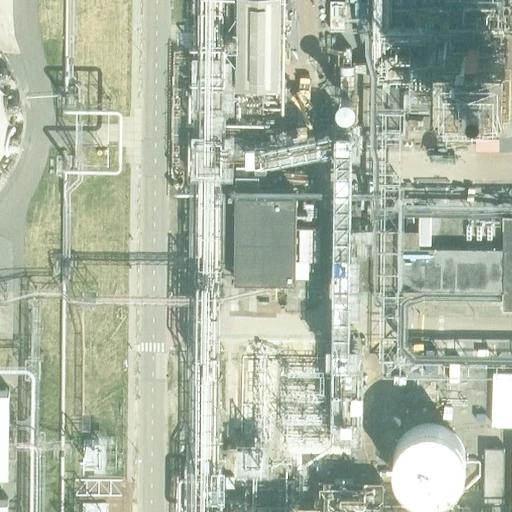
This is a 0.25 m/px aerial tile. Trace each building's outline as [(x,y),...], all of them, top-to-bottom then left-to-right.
[(287,0),(246,0),(243,84),(284,85),(287,0)] [(359,36),(361,0),(350,0),(348,35),(359,36)] [(355,61),(355,85),(376,85),(376,61),(355,61)] [(16,130),(16,119),(16,109),(15,100),(13,91),(9,81),(5,71),(0,62),(0,174),(3,170),(8,158),(12,149),(14,139),(16,130)] [(259,175),(235,175),(235,230),(234,280),(296,281),(296,277),(319,277),(320,193),(258,193),(259,175)] [(418,231),(360,230),(359,288),(503,289),(503,306),(511,306),(511,216),(504,216),(504,249),(418,248),(418,231)] [(0,511),(7,511),(8,499),(0,498),(0,473),(8,474),(9,389),(0,389),(0,511)] [(467,485),(468,477),(468,470),(466,463),(462,456),(457,450),(452,446),(446,443),(440,441),(433,439),(426,440),(418,441),(412,444),(405,449),(400,455),(397,460),(394,469),(393,476),(393,484),(395,491),(399,498),(404,504),(409,508),(414,511),(416,511),(444,511),(449,510),(456,505),(461,499),(465,493),(467,485)]
